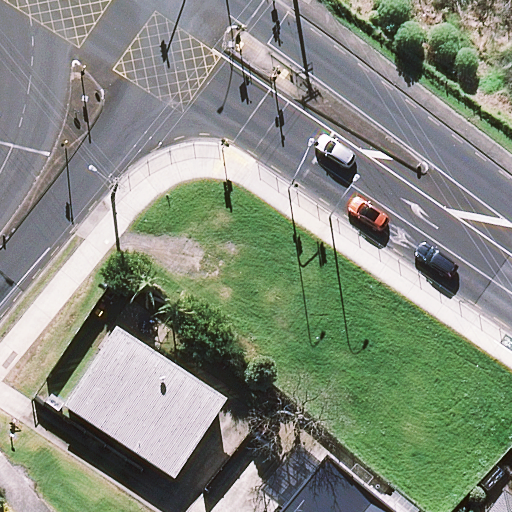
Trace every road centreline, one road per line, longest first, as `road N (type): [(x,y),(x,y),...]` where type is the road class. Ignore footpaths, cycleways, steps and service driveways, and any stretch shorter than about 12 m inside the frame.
road 1 (secondary): [(510,252),(398,214),(168,55)]
road 2 (secondary): [(230,0),(279,27),(436,145),(510,252)]
road 3 (tertiary): [(168,55),(131,120),(0,274)]
road 4 (tertiary): [(0,180),(34,101),(23,0)]
